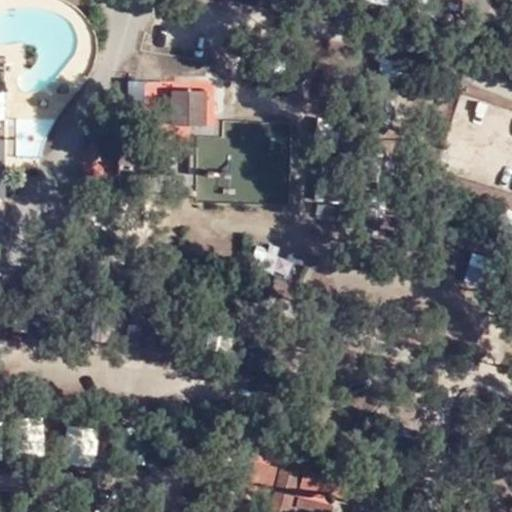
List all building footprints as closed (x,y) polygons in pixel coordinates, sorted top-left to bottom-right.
[(242,0),(285,11),(288,0),(242,0)] [(15,80),(81,81),(82,26),(10,24),(10,14),(0,13),(0,40),(16,41),(15,80)] [(145,82),(129,82),(129,112),(145,113),(145,82)] [(170,89),(168,122),(199,122),(200,89),(170,89)] [(115,138),(115,170),(149,171),(149,138),(115,138)] [(186,140),(170,140),(169,171),(185,171),(186,140)] [(386,216),(387,192),(367,191),(366,215),(386,216)] [(42,456),(45,420),(15,418),(11,453),(42,456)] [(94,466),(98,428),(69,425),(65,463),(94,466)] [(286,511),(298,467),(279,463),(266,511),(286,511)] [(268,487),(233,477),(230,486),(265,494),(268,487)] [(334,502),(299,493),(296,501),(331,510),(334,502)]
